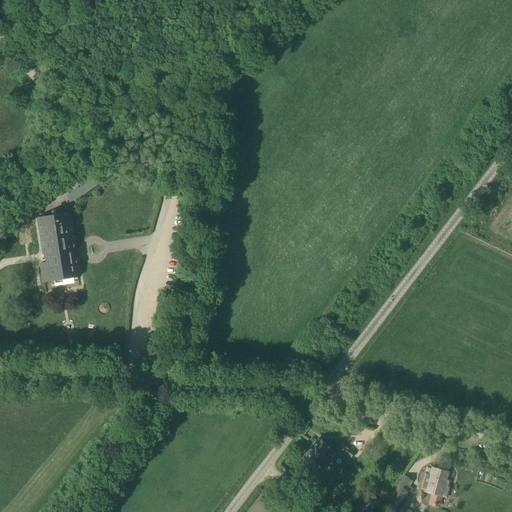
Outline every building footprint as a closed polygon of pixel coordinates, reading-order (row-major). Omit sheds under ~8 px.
[(109,176),(103,167),(71,191),(77,199),(109,176)] [(37,218),(43,254),(45,253),(46,263),(40,264),(43,283),(77,278),(74,259),(72,259),(70,249),(72,249),(67,213),(37,218)] [(65,288),(63,295),(72,297),(74,291),(65,288)] [(55,291),(47,294),(49,300),(57,297),(55,291)] [(372,443),(376,447),(382,438),(378,435),(372,443)] [(302,459),(308,463),(312,459),(317,463),(317,462),(324,467),(335,453),(327,447),(328,446),(318,438),(306,454),(302,459)] [(347,448),(343,453),(349,458),(353,452),(347,448)] [(426,489),(425,492),(432,493),(430,504),(433,505),(434,506),(435,505),(438,506),(441,496),(446,497),(448,488),(446,487),(448,481),(445,480),(447,473),(432,468),(431,470),(428,469),(426,475),(425,475),(422,488),(426,489)] [(395,508),(407,492),(405,491),(410,482),(404,478),(386,502),(395,508)] [(356,511),(364,511),(372,502),(370,500),(365,506),(363,504),(356,511)]
